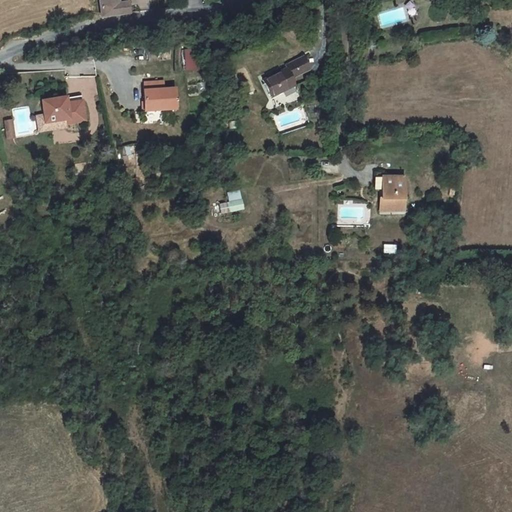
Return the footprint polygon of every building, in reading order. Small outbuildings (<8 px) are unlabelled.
[(118,4),(118,0),(102,0),(99,1),(101,17),(130,13),(128,2),(118,4)] [(379,2),(378,0),(354,0),(354,9),(379,2)] [(197,50),(184,51),(185,62),(197,61),(197,50)] [(361,51),(361,61),(373,60),(372,50),(361,51)] [(286,69),(262,80),(271,98),(295,86),(291,79),(309,70),(303,57),(284,66),(286,69)] [(175,88),(143,91),(145,111),(176,109),(175,88)] [(66,97),(41,102),(44,115),(45,123),(64,120),(64,125),(85,121),(82,101),(67,103),(66,99),(66,97)] [(45,123),(44,115),(36,117),(39,132),(65,128),(64,125),(64,120),(45,123)] [(5,121),(7,134),(14,133),(12,120),(5,121)] [(404,177),(382,177),(382,199),(380,198),(380,210),(397,210),(397,199),(404,199),(404,177)] [(221,214),(243,209),(241,200),(238,192),(227,194),(230,203),(219,205),(221,214)] [(482,264),(462,264),(462,275),(482,275),(482,264)] [(496,264),(482,264),(482,275),(496,275),(496,264)]
